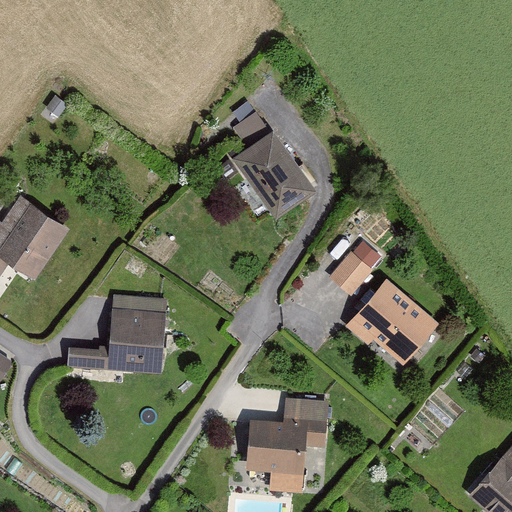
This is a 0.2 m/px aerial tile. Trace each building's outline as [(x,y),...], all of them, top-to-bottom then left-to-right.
[(249,144),(228,159),(274,222),(319,189),(257,107),(234,124),(249,144)] [(74,226),(20,191),(2,218),(0,216),(0,269),(7,258),(39,279),(74,226)] [(372,268),(349,250),(329,276),(352,293),(372,268)] [(441,322),(385,277),(348,322),(404,367),(441,322)] [(167,295),(112,291),(107,347),(68,343),(66,366),(161,374),(167,295)] [(0,383),(15,359),(0,349),(0,383)] [(330,400),(283,398),(282,414),(249,413),(247,465),(274,466),(273,487),(299,488),(301,447),(328,448),(330,400)] [(511,511),(511,441),(470,493),(493,511),(511,511)]
